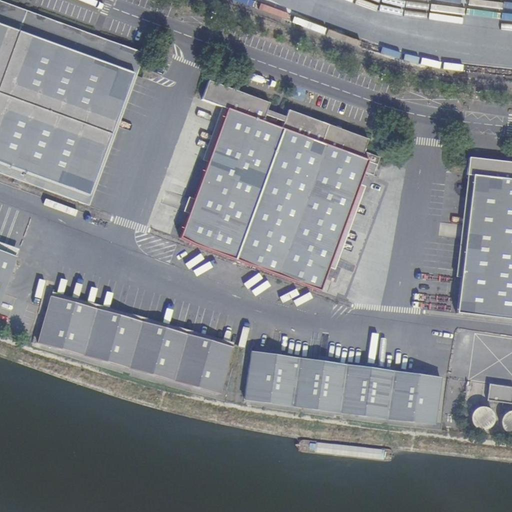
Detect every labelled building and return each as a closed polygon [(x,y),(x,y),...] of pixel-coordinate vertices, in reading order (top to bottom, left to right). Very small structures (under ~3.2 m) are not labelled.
[(0,176),(10,180),(83,207),(138,56),(57,27),(47,23),(0,6),(0,176)] [(267,105),(207,82),(200,101),(226,111),(195,192),(178,240),(319,292),(341,233),(366,162),(376,165),(378,158),(361,151),(366,140),(286,111),(283,118),(265,111),(267,105)] [(511,163),(468,157),(466,174),(472,176),(455,315),(511,321),(511,163)] [(0,291),(13,254),(0,249),(0,291)] [(57,300),(51,299),(38,343),(218,395),(230,349),(57,300)] [(1,309),(0,312),(0,323),(23,332),(27,319),(1,309)] [(439,380),(251,354),(243,399),(432,428),(439,380)] [(511,401),(511,389),(488,386),(486,402),(511,405),(511,401)] [(482,434),(487,433),(491,430),(493,426),(494,421),(493,416),(491,412),(487,410),(482,409),(477,409),(473,412),(470,416),(469,421),(470,426),(473,430),(477,432),(482,434)] [(511,438),(511,437),(511,412),(507,413),(503,416),(500,420),(499,425),(500,430),(503,434),(507,437),(511,438)]
